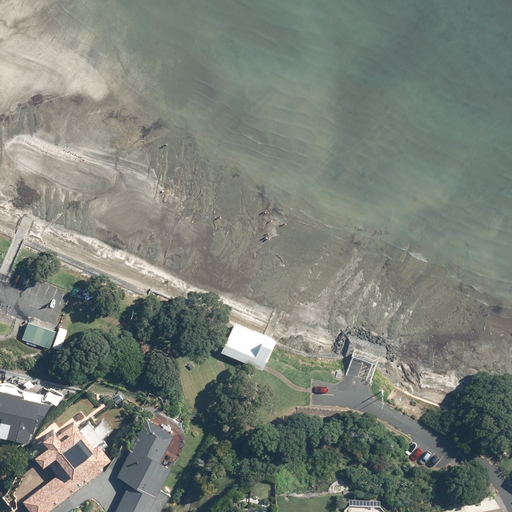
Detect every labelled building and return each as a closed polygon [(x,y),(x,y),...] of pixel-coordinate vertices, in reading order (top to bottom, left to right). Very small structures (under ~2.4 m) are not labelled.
[(276,333),(234,316),(221,347),(263,364),(273,339),(276,333)] [(58,328),(30,318),(23,337),(51,347),(58,328)] [(26,390),(0,383),(0,410),(4,411),(0,428),(0,431),(33,440),(38,420),(52,399),(26,393),(26,390)] [(25,498),(36,511),(44,511),(116,456),(81,411),(65,424),(61,420),(35,440),(60,471),(25,498)] [(118,505),(131,511),(148,511),(177,455),(166,450),(178,424),(150,411),(120,470),(133,476),(118,505)] [(96,497),(76,511),(105,511),(107,511),(96,497)]
